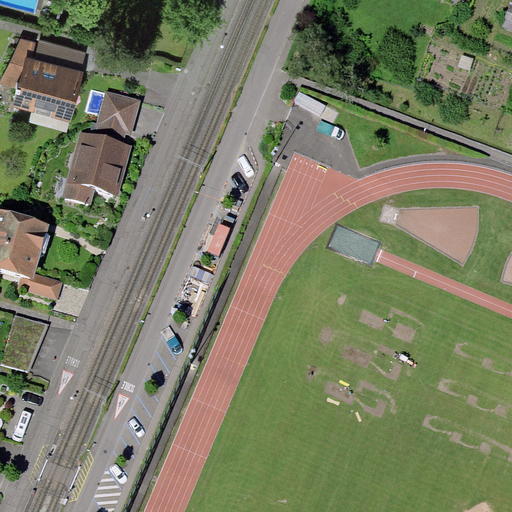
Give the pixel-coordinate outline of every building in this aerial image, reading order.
[(15,103),(72,118),(86,67),(66,61),(70,45),(43,37),(40,51),(30,48),(15,103)] [(138,105),(105,96),(93,139),(126,149),(138,105)] [(93,139),(81,136),(63,200),(89,208),(93,194),(117,201),(132,151),(93,139)] [(0,273),(30,283),(38,260),(48,263),(56,236),(0,218),(0,273)] [(14,317),(0,366),(28,374),(48,327),(14,317)]
